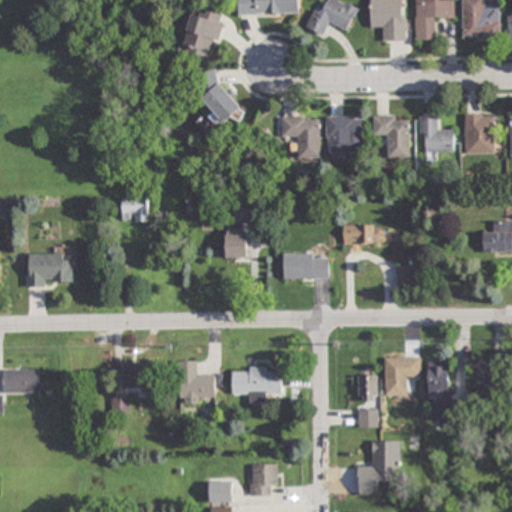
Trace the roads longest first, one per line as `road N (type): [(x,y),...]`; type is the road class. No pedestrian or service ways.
road 1 (residential): [(511,319),(0,328)]
road 2 (residential): [(511,80),(310,85),(279,75)]
road 3 (residential): [(321,511),(323,321)]
